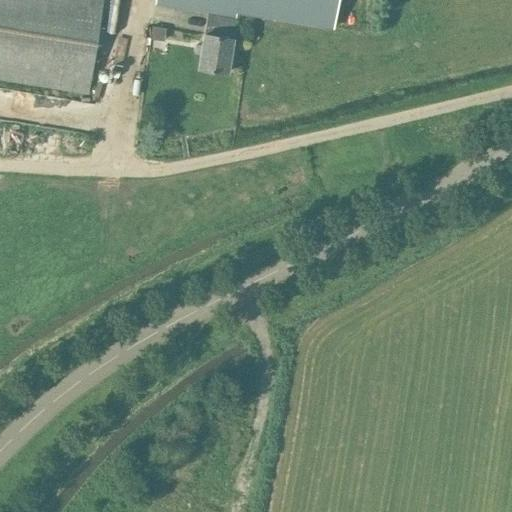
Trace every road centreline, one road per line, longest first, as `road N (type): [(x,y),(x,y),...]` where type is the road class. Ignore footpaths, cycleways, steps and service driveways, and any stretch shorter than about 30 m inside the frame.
road 1 (unclassified): [(0,452),(35,415),(119,356),(429,195),(511,135)]
road 2 (track): [(511,96),(154,175),(0,167)]
road 3 (track): [(217,299),(172,360),(102,423),(34,511)]
road 4 (track): [(110,175),(138,25)]
